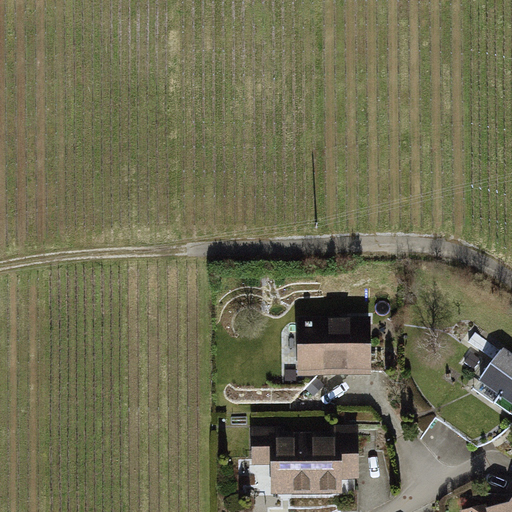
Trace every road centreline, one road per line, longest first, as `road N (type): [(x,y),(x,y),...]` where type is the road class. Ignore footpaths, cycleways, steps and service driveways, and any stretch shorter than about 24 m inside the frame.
road 1 (residential): [(511,282),(475,258),(380,241),(193,247)]
road 2 (track): [(0,266),(65,253),(193,247)]
